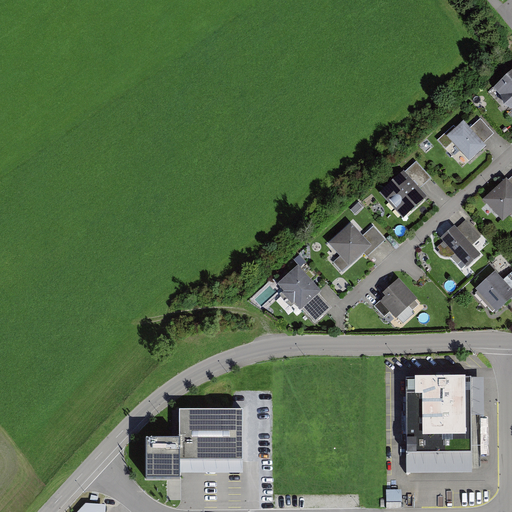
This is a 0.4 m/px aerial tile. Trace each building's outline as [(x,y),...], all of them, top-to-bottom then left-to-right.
[(511,73),(494,90),(511,110),(511,73)] [(481,120),(470,130),(484,145),(494,135),(481,120)] [(464,123),(447,139),(470,163),(487,148),(484,145),(470,130),(464,123)] [(405,173),(420,190),(432,179),(417,163),(405,173)] [(404,172),(380,194),(403,220),(428,198),(420,190),(405,173),(404,172)] [(511,186),(508,182),(507,180),(483,202),(503,224),(511,215),(511,186)] [(457,230),(472,247),(481,238),(466,221),(457,230)] [(329,246),(350,269),(364,255),(372,248),(363,238),(351,225),(329,246)] [(363,238),(372,248),(364,255),(367,258),(386,241),(374,227),(363,238)] [(455,228),(441,240),(467,270),(481,257),(472,247),(457,230),(455,228)] [(278,287),(284,294),(283,295),(293,307),(295,305),(301,312),(303,311),(304,310),(310,305),(320,295),(322,293),(298,268),(278,287)] [(496,273),(476,291),(497,314),(511,300),(511,291),(503,282),(496,273)] [(511,274),(503,282),(511,291),(511,274)] [(382,302),(380,304),(389,313),(396,321),(418,301),(399,281),(383,296),(386,299),(382,302)] [(304,310),(303,311),(315,324),(332,309),(320,295),(310,305),(304,310)] [(389,313),(380,304),(382,302),(381,301),(375,307),(384,318),(389,313)] [(406,377),(407,451),(472,451),(472,414),(472,377),(406,377)] [(484,377),(472,377),(472,414),(484,414),(484,377)] [(179,409),(179,436),(146,437),(146,477),(180,477),(180,472),(180,460),(243,460),(243,409),(179,409)] [(472,472),(472,451),(407,451),(407,472),(472,472)] [(243,460),(180,460),(180,472),(243,472),(243,460)] [(483,485),(483,477),(458,477),(458,485),(483,485)] [(403,503),(403,491),(388,490),(388,503),(403,503)] [(105,511),(106,504),(86,503),(77,511),(105,511)]
